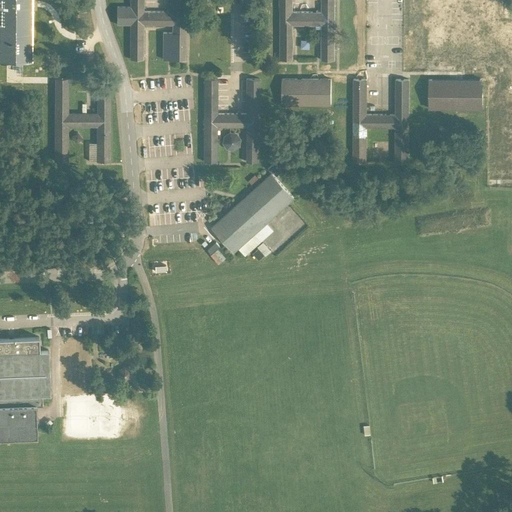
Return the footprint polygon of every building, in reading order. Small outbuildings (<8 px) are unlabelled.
[(0,0),(0,58),(32,58),(32,0),(0,0)] [(129,0),(129,5),(129,24),(129,59),(143,59),(143,29),(143,25),(171,25),(172,29),(172,31),(172,32),(162,32),(162,59),(167,59),(185,59),(185,0),(166,0),(166,10),(144,10),(143,0),(129,0)] [(293,0),(279,0),(279,59),(293,59),(293,25),(321,25),(321,60),(335,60),(334,0),(320,0),(321,10),(293,10),(293,0)] [(129,24),(129,5),(116,5),(116,24),(129,24)] [(358,78),(351,78),(352,160),(370,160),(370,128),(391,128),(391,160),(409,160),(408,76),(391,77),(391,111),(367,112),(366,78),(358,78)] [(110,78),(96,78),(96,112),(68,112),(68,77),(54,77),(54,160),(68,160),(68,126),(96,126),(96,160),(110,160),(110,78)] [(217,78),(204,78),(203,161),(217,161),(217,127),(245,127),(245,161),(259,161),(259,79),(246,79),(246,113),(217,113),(217,78)] [(299,79),(281,78),(281,104),(330,104),(331,79),(299,79)] [(456,82),(432,81),(431,107),(481,107),(481,82),(456,82)] [(222,143),(226,148),(229,149),(230,149),(231,149),(233,150),(239,146),(240,139),(236,133),(229,133),(223,137),(222,143)] [(271,173),(211,227),(234,252),(238,248),(267,222),(294,198),(271,173)] [(267,222),(238,248),(245,256),(274,230),(267,222)] [(39,337),(0,338),(0,438),(36,437),(36,421),(35,405),(41,405),(41,394),(50,393),(48,350),(39,350),(39,337)] [(63,352),(63,369),(94,368),(94,351),(63,352)]
